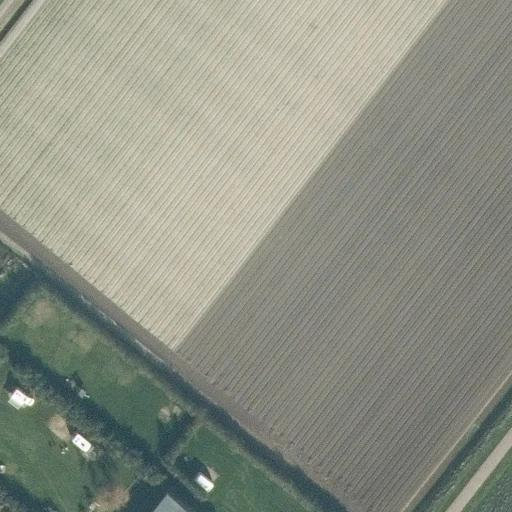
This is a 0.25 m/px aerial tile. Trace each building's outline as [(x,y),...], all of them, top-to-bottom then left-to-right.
[(0,435),(9,440),(17,424),(5,418),(0,427),(0,435)] [(29,454),(48,458),(51,445),(32,441),(29,454)] [(70,484),(75,470),(59,464),(54,478),(70,484)] [(104,485),(96,496),(117,511),(126,511),(132,505),(104,485)] [(196,511),(166,489),(147,511),(196,511)]
